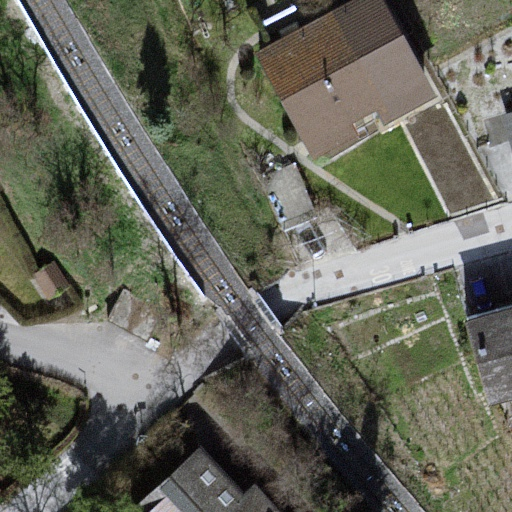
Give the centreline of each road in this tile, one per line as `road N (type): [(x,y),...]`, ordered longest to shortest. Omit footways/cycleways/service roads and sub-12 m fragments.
road 1 (residential): [(195,335),(258,303),(511,239)]
road 2 (residential): [(10,511),(195,335)]
road 3 (residential): [(0,357),(195,335)]
